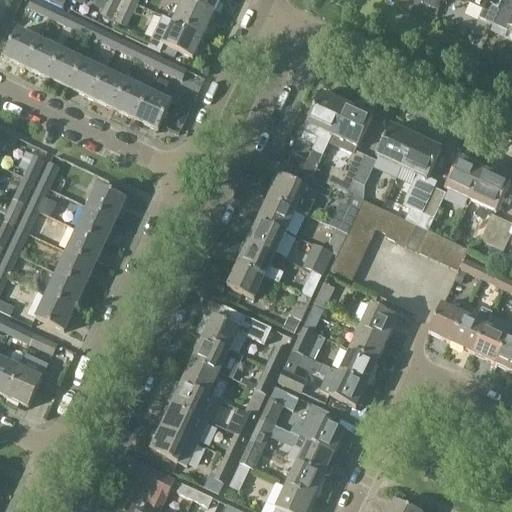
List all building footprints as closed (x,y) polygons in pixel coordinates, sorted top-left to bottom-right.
[(122,0),(121,0),(97,0),(95,7),(102,12),(101,16),(112,21),(122,0)] [(185,0),(184,3),(214,17),(221,0),(185,0)] [(479,21),(493,27),(505,0),(451,0),(465,6),(468,5),(483,12),(479,21)] [(511,0),(505,0),(493,27),(507,34),(509,28),(511,29),(511,0)] [(27,12),(49,22),(54,12),(32,2),(27,12)] [(137,8),(127,3),(117,24),(127,29),(137,8)] [(184,3),(173,25),(204,39),(214,17),(184,3)] [(49,22),(71,33),(76,23),(54,12),(49,22)] [(204,39),(173,25),(162,19),(148,50),(160,56),(164,48),(193,62),(204,39)] [(71,33),(93,43),(98,33),(76,23),(71,33)] [(3,62),(26,73),(39,44),(17,33),(3,62)] [(93,43),(115,53),(120,43),(98,33),(93,43)] [(115,53),(137,63),(142,54),(120,43),(115,53)] [(26,73),(48,83),(61,54),(39,44),(26,73)] [(48,83),(70,93),(83,65),(61,54),(48,83)] [(137,63),(159,74),(164,64),(142,54),(137,63)] [(164,64),(159,74),(182,84),(187,75),(164,64)] [(70,93),(92,104),(105,75),(83,65),(70,93)] [(92,104),(114,114),(127,85),(105,75),(92,104)] [(155,91),(164,95),(169,85),(160,81),(155,91)] [(114,114),(136,124),(149,96),(127,85),(114,114)] [(323,158),(329,146),(347,108),(334,102),(336,99),(324,93),(322,97),(321,96),(303,134),(318,141),(313,153),(307,164),(293,157),(287,168),(313,180),(323,158)] [(149,96),(136,124),(158,135),(171,106),(149,96)] [(347,108),(329,146),(350,156),(335,189),(348,194),(353,183),(365,157),(357,153),(372,120),(347,108)] [(376,160),(402,172),(416,141),(403,135),(404,133),(402,131),(395,127),(393,128),(392,129),(391,129),(376,160)] [(406,223),(417,228),(422,217),(435,191),(437,186),(428,182),(442,153),(441,152),(441,150),(440,148),(433,145),(430,145),(428,146),(416,141),(402,172),(419,180),(418,181),(416,185),(413,188),(411,192),(410,195),(408,200),(407,202),(406,207),(405,209),(411,212),(406,223)] [(44,163),(26,155),(19,170),(27,174),(24,181),(34,185),(44,163)] [(378,163),(365,157),(353,183),(366,189),(378,163)] [(445,192),(471,204),(485,173),(475,168),(477,165),(463,159),(461,162),(460,161),(445,192)] [(49,166),(39,188),(49,193),(59,170),(49,166)] [(485,173),(471,204),(497,216),(511,185),(485,173)] [(280,178),(269,201),(296,214),(307,191),(280,178)] [(24,181),(13,203),(23,208),(34,185),(24,181)] [(39,188),(29,210),(38,215),(49,193),(39,188)] [(98,189),(87,211),(116,224),(126,202),(98,189)] [(435,191),(422,217),(434,222),(446,197),(435,191)] [(269,201),(259,223),(286,236),(296,214),(269,201)] [(13,203),(3,225),(13,230),(23,208),(13,203)] [(358,215),(381,225),(386,214),(364,204),(358,215)] [(29,210),(18,232),(28,237),(38,215),(29,210)] [(348,238),(351,231),(358,215),(349,210),(338,233),(348,238)] [(87,211),(77,233),(106,246),(116,224),(87,211)] [(377,233),(387,238),(396,219),(386,214),(381,225),(377,233)] [(373,241),(377,233),(381,225),(358,215),(351,231),(373,241)] [(481,244),(493,249),(504,223),(493,218),(481,244)] [(386,240),(396,245),(406,223),(396,219),(387,238),(386,240)] [(259,223),(248,245),(275,258),(286,236),(259,223)] [(417,228),(406,223),(396,245),(407,250),(417,228)] [(511,226),(504,223),(493,249),(494,250),(503,254),(504,254),(511,236),(511,226)] [(3,225),(0,231),(0,250),(3,252),(13,230),(3,225)] [(407,250),(417,255),(427,233),(417,228),(407,250)] [(368,252),(373,241),(351,231),(348,238),(346,242),(368,252)] [(18,232),(8,254),(18,259),(28,237),(18,232)] [(77,233),(67,255),(95,268),(106,246),(77,233)] [(338,260),(341,252),(346,242),(348,238),(338,233),(328,255),(333,258),(338,260)] [(417,255),(427,260),(437,238),(427,233),(417,255)] [(427,260),(438,265),(448,243),(437,238),(427,260)] [(363,262),(368,252),(346,242),(341,252),(363,262)] [(438,265),(448,269),(458,247),(448,243),(438,265)] [(275,258),(248,245),(248,247),(244,246),(239,256),(242,258),(238,267),(265,280),(274,284),(279,273),(270,269),(275,258)] [(460,273),(465,262),(469,253),(458,247),(448,269),(459,274),(460,273)] [(493,249),(488,259),(498,264),(503,254),(494,250),(493,249)] [(333,258),(328,255),(322,252),(312,275),(322,280),(333,258)] [(358,273),(363,262),(341,252),(338,260),(336,264),(358,273)] [(8,254),(0,271),(0,277),(8,281),(18,259),(8,254)] [(67,255),(56,277),(85,290),(95,268),(67,255)] [(466,276),(481,282),(486,272),(465,262),(460,273),(466,276)] [(353,284),(358,273),(336,264),(331,274),(353,284)] [(265,280),(238,267),(227,290),(254,303),(265,280)] [(481,282),(503,293),(508,282),(486,272),(481,282)] [(459,274),(455,283),(461,286),(466,276),(460,273),(459,274)] [(322,280),(312,275),(302,297),(312,302),(322,280)] [(0,297),(8,281),(0,277),(0,315),(12,322),(17,311),(0,303),(0,297)] [(56,277),(46,299),(75,312),(85,290),(56,277)] [(503,293),(511,296),(511,283),(508,282),(503,293)] [(325,287),(314,309),(324,314),(335,291),(325,287)] [(312,302),(302,297),(291,320),(301,325),(312,302)] [(75,312),(46,299),(36,321),(64,335),(75,312)] [(372,308),(361,331),(388,343),(399,321),(372,308)] [(428,337),(451,347),(464,319),(441,308),(428,337)] [(223,309),(217,321),(214,319),(203,341),(230,354),(239,336),(264,348),(272,332),(223,309)] [(314,309),(304,331),(314,336),(324,314),(314,309)] [(473,357),(486,329),(491,318),(481,313),(476,324),(464,319),(451,347),(473,357)] [(295,335),(299,325),(289,320),(284,330),(295,335)] [(0,333),(9,338),(13,328),(0,321),(0,333)] [(9,338),(31,348),(36,338),(13,328),(9,338)] [(473,357),(495,368),(509,339),(486,329),(473,357)] [(294,353),(303,357),(309,360),(319,338),(314,336),(304,331),(294,353)] [(361,331),(351,353),(378,366),(388,343),(361,331)] [(36,338),(31,348),(53,358),(58,349),(36,338)] [(495,368),(511,375),(511,340),(509,339),(495,368)] [(197,355),(192,364),(219,377),(230,354),(203,341),(202,344),(198,343),(193,352),(197,355)] [(276,348),(265,370),(276,375),(286,353),(276,348)] [(333,371),(340,375),(367,387),(372,387),(376,379),(373,376),(378,366),(351,353),(343,349),(333,371)] [(294,353),(284,374),(293,379),(303,357),(294,353)] [(0,397),(6,400),(20,371),(0,361),(0,397)] [(192,364),(182,385),(209,398),(219,377),(192,364)] [(265,370),(254,393),(265,398),(276,375),(265,370)] [(20,371),(6,400),(29,411),(43,381),(20,371)] [(293,379),(284,374),(278,386),(301,396),(307,385),(293,379)] [(367,387),(340,375),(329,398),(356,411),(361,411),(365,402),(362,399),(367,387)] [(182,385),(172,407),(199,420),(209,398),(182,385)] [(280,407),(293,413),(298,402),(275,391),(260,422),(271,427),(280,407)] [(254,393),(244,415),(255,420),(265,398),(254,393)] [(208,424),(199,420),(172,407),(170,411),(166,411),(162,418),(165,421),(161,430),(188,443),(197,448),(208,424)] [(238,429),(234,436),(244,441),(255,420),(244,415),(244,416),(232,411),(230,416),(235,418),(231,426),(238,429)] [(290,436),(291,437),(334,457),(345,434),(308,417),(302,430),(295,426),(290,436)] [(261,449),(271,427),(260,422),(250,444),(261,449)] [(188,443),(161,430),(150,453),(177,466),(188,443)] [(234,436),(223,460),(233,465),(244,441),(234,436)] [(303,453),(297,466),(324,479),(324,478),(329,478),(333,469),(330,466),(334,457),(291,437),(288,444),(295,447),(295,449),(303,453)] [(250,471),(261,449),(250,444),(239,466),(250,471)] [(233,465),(223,460),(212,482),(223,487),(233,465)] [(239,495),(250,471),(239,466),(228,490),(239,495)] [(324,479),(297,466),(286,488),(313,501),(314,500),(318,500),(322,491),(320,488),(324,479)] [(132,511),(161,511),(174,484),(151,473),(143,489),(155,495),(146,511),(135,511),(133,511),(132,511)] [(176,496),(193,504),(197,494),(181,486),(176,496)] [(313,501),(286,488),(274,511),(310,511),(309,510),(313,501)] [(197,494),(193,504),(207,510),(212,501),(197,494)]
